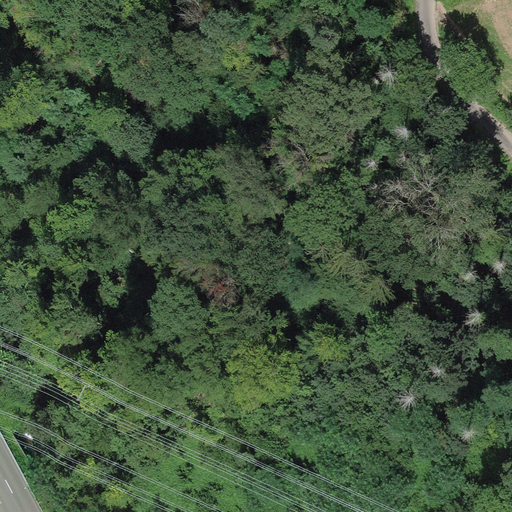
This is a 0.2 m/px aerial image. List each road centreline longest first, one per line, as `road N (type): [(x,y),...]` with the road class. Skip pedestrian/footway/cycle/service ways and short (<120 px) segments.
road 1 (track): [(511,149),(448,83),(429,43),(425,0)]
road 2 (track): [(429,0),(511,99)]
